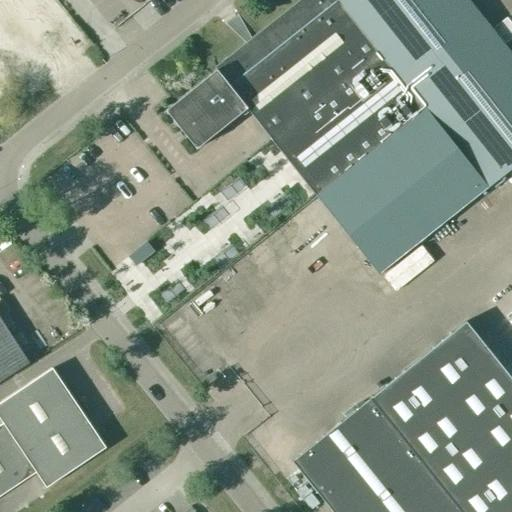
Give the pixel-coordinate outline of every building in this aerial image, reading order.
[(0,0),(0,69),(58,23),(38,0),(0,0)] [(298,0),(214,67),(216,69),(214,71),(215,72),(168,109),(167,109),(165,110),(167,112),(195,146),(194,147),(196,149),(198,147),(245,109),(245,110),(246,108),(378,274),(511,168),(511,55),(468,0),(298,0)] [(482,0),(492,17),(507,8),(503,0),(482,0)] [(163,179),(142,189),(152,208),(173,197),(163,179)] [(68,188),(76,204),(92,196),(83,180),(68,188)] [(314,236),(331,226),(327,219),(309,229),(314,236)] [(0,381),(29,363),(0,317),(0,381)] [(292,461),(332,511),(511,511),(511,379),(465,321),(370,398),(292,461)] [(105,447),(52,368),(0,402),(0,419),(3,423),(35,472),(46,487),(105,447)] [(35,472),(3,423),(0,424),(0,485),(5,492),(35,472)]
